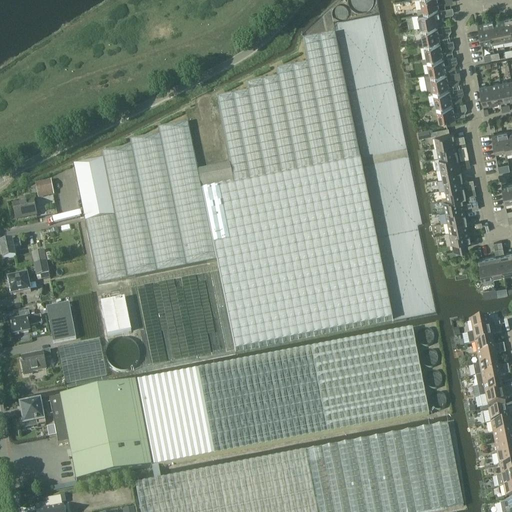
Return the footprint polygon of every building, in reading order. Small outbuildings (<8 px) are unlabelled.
[(421,0),(423,8),(417,9),(418,14),(424,13),(440,10),(440,9),(437,0),(421,0)] [(418,14),(413,15),(415,27),(421,26),(437,23),(436,17),(444,16),(442,9),(440,9),(440,10),(424,13),(418,14)] [(511,28),(510,17),(499,19),(504,42),(511,40),(511,28)] [(499,19),(489,21),(493,44),(504,42),(499,19)] [(492,40),(493,44),(489,21),(478,23),(481,42),(492,40)] [(437,23),(421,26),(424,41),(440,38),(450,36),(449,33),(447,32),(439,33),(437,23)] [(217,261),(218,267),(376,236),(360,159),(335,33),(303,40),(308,63),(277,70),(278,77),(247,84),(248,91),(217,98),(230,164),(198,170),(188,123),(158,129),(159,135),(130,141),(131,147),(102,153),(103,159),(74,165),(85,222),(98,285),(217,261)] [(424,41),(427,57),(443,54),(440,38),(424,41)] [(443,54),(427,57),(430,73),(446,70),(456,68),(455,65),(453,63),(445,65),(443,54)] [(430,73),(424,74),(428,90),(433,88),(449,85),(459,84),(459,81),(456,79),(448,81),(446,70),(430,73)] [(511,82),(511,80),(501,82),(505,101),(511,99),(511,82)] [(501,82),(490,84),(494,103),(505,101),(501,82)] [(490,84),(479,86),(483,105),(494,103),(490,84)] [(449,85),(433,88),(436,104),(452,101),(462,99),(462,97),(459,95),(451,96),(449,85)] [(452,101),(436,104),(439,120),(465,115),(465,112),(462,110),(455,112),(452,101)] [(435,136),(437,147),(456,143),(459,142),(466,141),(464,135),(454,137),(454,132),(450,133),(449,127),(431,131),(432,137),(435,136)] [(511,130),(503,132),(507,151),(511,149),(511,130)] [(503,132),(492,134),(496,153),(507,151),(503,132)] [(456,143),(437,147),(439,157),(458,153),(456,143)] [(460,164),(458,153),(439,157),(435,157),(437,168),(441,167),(441,168),(460,164)] [(460,164),(441,168),(443,178),(462,175),(460,164)] [(464,185),(462,175),(443,178),(446,189),(464,185)] [(53,192),(51,181),(36,184),(39,195),(53,192)] [(511,182),(502,185),(506,203),(511,202),(511,182)] [(447,196),(442,197),(443,201),(466,196),(464,185),(446,189),(447,196)] [(444,201),(446,211),(464,207),(472,206),(478,204),(478,200),(471,202),(471,201),(464,202),(463,197),(466,196),(443,201),(444,201)] [(16,220),(37,216),(34,200),(13,204),(16,220)] [(467,218),(464,207),(446,211),(448,222),(467,218)] [(469,228),(467,218),(448,222),(450,232),(469,228)] [(467,240),(471,239),(469,228),(450,232),(445,233),(447,245),(452,244),(452,243),(453,243),(455,250),(468,247),(467,240)] [(376,236),(218,267),(235,351),(392,320),(376,236)] [(14,249),(22,248),(20,241),(13,242),(13,241),(0,243),(4,259),(16,257),(14,249)] [(502,241),(498,242),(499,248),(500,254),(504,273),(511,271),(511,257),(511,252),(504,253),(503,247),(502,241)] [(496,255),(490,256),(493,275),(504,273),(500,254),(499,248),(498,242),(494,243),(495,249),(496,255)] [(45,251),(32,254),(33,259),(34,264),(34,265),(47,262),(45,251)] [(490,256),(479,258),(482,277),(483,280),(487,281),(494,280),(493,275),(490,256)] [(47,262),(34,265),(38,282),(50,279),(47,262)] [(11,296),(24,293),(31,292),(28,275),(8,279),(10,289),(8,289),(9,294),(11,294),(11,296)] [(132,332),(125,299),(102,304),(108,336),(132,332)] [(76,340),(70,304),(47,308),(53,344),(76,340)] [(43,324),(41,316),(30,318),(29,312),(19,314),(21,320),(11,322),(12,329),(11,329),(12,333),(13,333),(13,335),(30,332),(29,326),(43,324)] [(471,322),(473,333),(501,327),(500,323),(490,325),(489,318),(471,322)] [(422,336),(438,333),(436,321),(420,323),(422,336)] [(467,334),(469,345),(475,343),(493,340),(492,336),(502,334),(501,327),(473,333),(467,334)] [(159,467),(429,415),(413,330),(136,383),(152,468),(159,467)] [(106,376),(99,339),(57,347),(65,385),(106,376)] [(494,346),(493,340),(475,343),(477,354),(505,349),(504,344),(494,346)] [(496,355),(506,353),(505,349),(477,354),(480,365),(497,361),(496,355)] [(22,365),(24,376),(33,374),(32,373),(46,370),(44,360),(52,358),(50,350),(42,352),(42,353),(22,357),(23,365),(22,365)] [(498,367),(497,361),(480,365),(473,366),(476,376),(509,370),(508,365),(498,367)] [(509,370),(476,376),(478,387),(501,382),(500,376),(510,374),(509,370)] [(478,387),(480,398),(511,391),(511,386),(503,389),(501,382),(478,387)] [(77,482),(152,468),(136,383),(61,397),(61,399),(50,401),(51,403),(53,416),(59,446),(70,444),(77,482)] [(504,397),(511,395),(511,391),(480,398),(482,409),(506,404),(504,397)] [(44,413),(48,412),(49,416),(53,416),(51,403),(42,405),(41,400),(31,402),(31,404),(21,406),(25,427),(38,425),(37,420),(45,418),(44,413)] [(507,409),(483,413),(485,424),(491,423),(511,418),(511,414),(508,415),(507,409)] [(511,418),(491,423),(493,434),(511,430),(510,424),(511,423),(511,418)] [(136,485),(140,511),(433,511),(464,506),(448,425),(322,449),(162,480),(157,480),(155,481),(136,485)] [(511,435),(511,430),(493,434),(495,444),(511,440),(511,435)] [(511,440),(495,444),(497,455),(511,452),(511,440)] [(511,452),(497,455),(500,465),(511,462),(511,452)] [(511,462),(500,465),(502,476),(511,474),(511,462)] [(152,468),(155,481),(157,480),(162,480),(159,467),(152,468)] [(498,488),(504,487),(511,485),(511,474),(502,476),(496,477),(498,488)] [(75,494),(64,496),(67,509),(78,507),(75,494)] [(505,503),(500,504),(501,511),(511,511),(511,501),(507,502),(505,503)]
